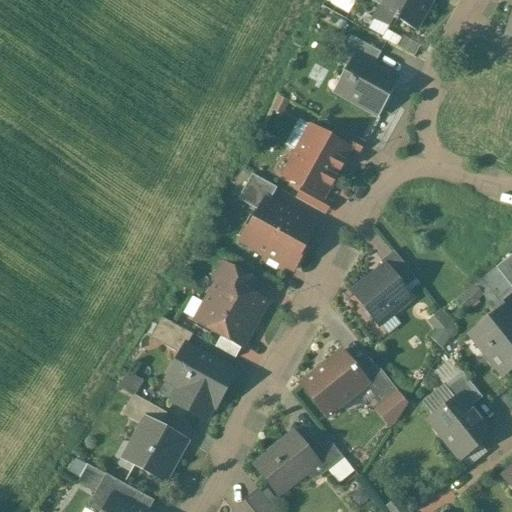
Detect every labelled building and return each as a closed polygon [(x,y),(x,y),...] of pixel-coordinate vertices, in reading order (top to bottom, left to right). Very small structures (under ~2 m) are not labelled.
[(384,0),(383,3),(398,11),(392,21),(396,23),(397,21),(414,30),(431,0),(384,0)] [(380,53),(352,37),(338,62),(348,68),(355,56),(373,66),(380,53)] [(373,66),(355,56),(348,68),(342,79),(350,84),(343,97),(376,115),(396,80),(373,66)] [(329,138),(310,127),(296,152),(337,175),(341,169),(338,167),(348,149),(329,138)] [(363,142),(336,127),(329,138),(348,149),(356,153),(363,142)] [(337,175),(296,152),(283,177),(302,188),(321,198),(331,180),(334,182),(337,175)] [(276,189),(251,175),(237,200),(259,212),(265,200),(269,202),(276,189)] [(321,198),(302,188),(296,199),(323,214),(329,203),(321,198)] [(269,202),(265,200),(259,212),(242,242),(291,270),(314,228),(269,202)] [(415,280),(393,251),(379,262),(384,268),(385,268),(403,289),(415,280)] [(511,254),(495,268),(511,288),(511,286),(511,254)] [(251,280),(221,263),(211,280),(216,283),(195,322),(241,347),(265,303),(250,295),(247,296),(246,298),(242,296),(251,280)] [(403,289),(385,268),(384,268),(368,282),(366,280),(351,293),(364,308),(362,314),(367,320),(373,319),(378,325),(410,299),(403,289)] [(495,268),(480,280),(499,304),(511,293),(511,289),(511,288),(495,268)] [(474,285),(456,300),(461,306),(467,301),(468,302),(474,298),(475,299),(481,294),(474,285)] [(511,314),(506,307),(475,332),(488,349),(483,352),(501,375),(511,366),(511,314)] [(428,322),(435,327),(428,337),(442,347),(458,324),(436,309),(428,322)] [(187,332),(161,318),(152,333),(178,348),(187,332)] [(233,373),(185,346),(166,380),(180,388),(172,402),(204,420),(212,406),(214,408),(233,373)] [(360,376),(340,352),(300,385),(326,417),(365,386),(367,384),(360,376)] [(397,392),(375,365),(360,376),(367,384),(365,386),(381,406),(397,392)] [(481,398),(461,373),(443,387),(455,401),(460,397),(469,408),(481,398)] [(166,413),(132,395),(121,414),(141,425),(144,419),(159,427),(166,413)] [(455,401),(429,421),(459,459),(490,434),(469,408),(460,397),(455,401)] [(159,427),(144,419),(141,425),(130,444),(140,449),(131,464),(164,482),(186,442),(159,427)] [(295,437),(278,450),(274,449),(267,453),(268,458),(256,468),(276,493),(314,463),(315,462),(309,453),(295,437)] [(343,459),(327,439),(309,453),(315,462),(314,463),(323,474),(343,459)] [(511,468),(501,477),(511,490),(511,468)] [(141,511),(129,505),(136,492),(104,474),(94,493),(109,502),(103,511),(141,511)] [(360,480),(343,497),(358,511),(378,511),(385,505),(360,480)] [(275,511),(257,489),(243,500),(252,511),(275,511)]
